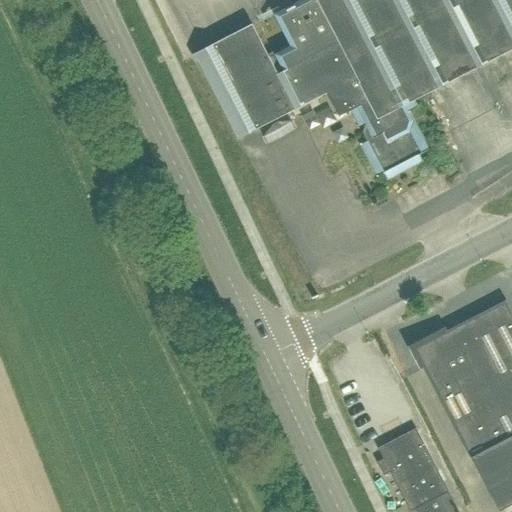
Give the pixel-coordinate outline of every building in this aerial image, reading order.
[(285,48),(297,41),(325,94),(326,94),(339,118),(351,111),(358,126),(364,129),(362,133),(366,141),(360,144),(377,177),(383,174),(386,180),(423,162),(419,155),(429,149),(410,112),(418,107),(414,99),(511,48),(511,0),(299,0),(296,2),(269,16),(285,48)] [(252,24),(193,55),(197,62),(199,61),(239,139),(325,94),(297,41),(285,48),(268,56),(252,24)] [(511,424),(511,313),(506,301),(461,325),(511,424)] [(511,424),(461,325),(416,348),(499,510),(511,503),(511,424)] [(457,511),(446,491),(415,430),(380,449),(412,511),(457,511)]
